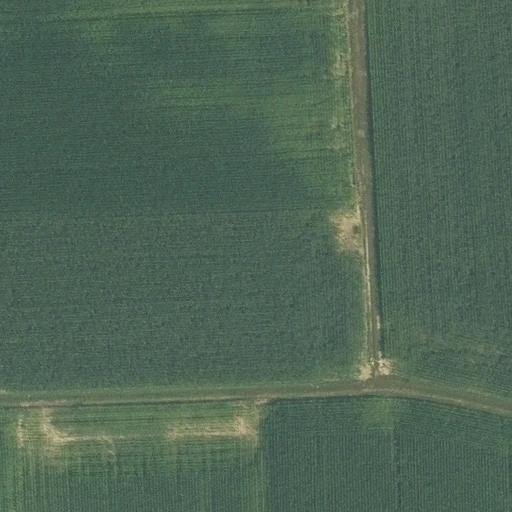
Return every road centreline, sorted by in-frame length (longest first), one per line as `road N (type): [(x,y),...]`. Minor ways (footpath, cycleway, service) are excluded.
road 1 (track): [(0,398),(378,384),(511,409)]
road 2 (track): [(352,0),(378,384)]
